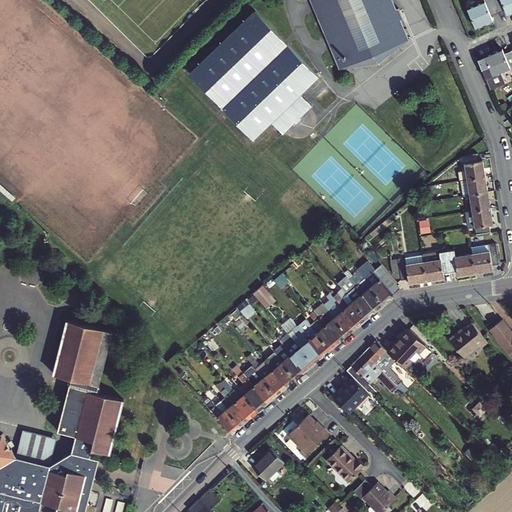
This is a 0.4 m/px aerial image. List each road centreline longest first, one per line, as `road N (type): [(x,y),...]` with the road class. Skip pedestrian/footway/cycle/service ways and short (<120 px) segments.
road 1 (residential): [(308,387),(406,303),(511,284)]
road 2 (residential): [(460,48),(496,132),(511,213)]
road 3 (residential): [(308,387),(429,509)]
